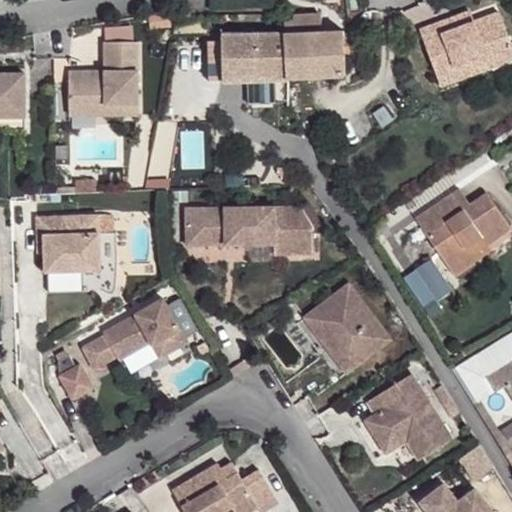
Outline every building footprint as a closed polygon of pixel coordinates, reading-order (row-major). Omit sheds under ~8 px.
[(285,29),(288,76),(344,74),(343,27),(321,28),(321,10),(294,11),(294,17),(286,18),(286,29),(285,29)] [(511,63),(511,50),(496,18),(468,31),(463,21),(450,27),(452,31),(444,35),(441,30),(416,42),(442,96),(462,86),(456,73),(482,60),(489,74),(511,63)] [(441,30),(444,35),(452,31),(450,27),(441,30)] [(255,77),(288,76),(285,29),(253,30),(255,77)] [(224,78),(255,77),(253,30),(208,32),(209,49),(223,48),(224,78)] [(133,39),(101,39),(102,67),(102,73),(92,73),(92,68),(65,67),(66,99),(101,99),(101,112),(134,112),(133,39)] [(456,73),(462,86),(489,74),(482,60),(456,73)] [(0,120),(20,120),(19,76),(0,75),(0,120)] [(101,99),(66,99),(66,112),(101,112),(101,99)] [(0,120),(0,137),(20,137),(20,120),(0,120)] [(69,181),(70,194),(90,193),(89,180),(69,181)] [(455,210),(462,206),(451,190),(443,195),(455,210)] [(443,195),(414,214),(447,263),(480,241),(501,227),(479,196),(462,206),(455,210),(443,195)] [(184,210),(184,247),(224,246),(223,230),(244,229),(245,245),(271,244),(271,254),(309,252),(308,225),(296,205),(184,210)] [(34,239),(44,239),(45,257),(45,275),(96,274),(93,218),(32,220),(34,239)] [(224,246),(245,245),(244,229),(223,230),(224,246)] [(44,239),(34,239),(35,257),(45,257),(44,239)] [(453,272),(485,249),(480,241),(447,263),(453,272)] [(335,351),(347,344),(360,364),(381,350),(378,347),(393,338),(357,281),(310,311),(335,351)] [(103,340),(80,352),(93,373),(115,361),(117,364),(151,346),(160,360),(186,345),(161,302),(140,315),(142,318),(135,322),(133,318),(101,336),(103,340)] [(335,351),(347,371),(360,364),(347,344),(335,351)] [(92,392),(82,357),(57,364),(66,399),(92,392)] [(511,361),(485,378),(494,392),(503,385),(511,399),(511,361)] [(379,412),(365,421),(379,445),(402,431),(407,440),(419,460),(451,441),(409,375),(371,399),(379,412)] [(442,384),(433,389),(452,418),(460,412),(442,384)] [(379,445),(385,454),(407,440),(402,431),(379,445)] [(224,483),(236,476),(231,466),(218,475),(224,483)] [(485,471),(496,489),(505,483),(493,466),(485,471)] [(215,468),(172,495),(182,511),(221,511),(228,508),(230,511),(239,511),(252,504),(257,511),(264,511),(278,504),(257,472),(240,482),(236,476),(224,483),(218,475),(215,468)] [(440,511),(453,503),(458,511),(497,511),(479,486),(460,499),(447,480),(422,497),(431,511),(440,511)] [(458,511),(453,503),(440,511),(458,511)]
